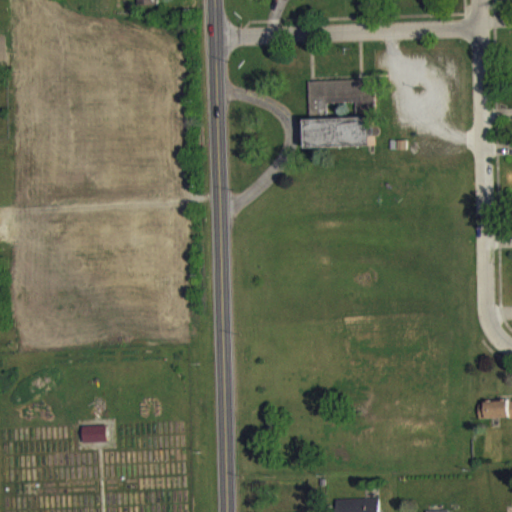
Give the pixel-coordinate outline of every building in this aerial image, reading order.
[(157,15),(157,0),(139,0),(139,15),(157,15)] [(296,0),(296,8),(315,8),(315,0),(296,0)] [(310,90),(310,131),(304,131),(304,159),(376,158),(376,144),(377,144),(377,89),(310,90)] [(511,410),(480,412),(481,429),(511,427),(511,410)] [(110,452),(109,435),(85,436),(86,452),(110,452)]
